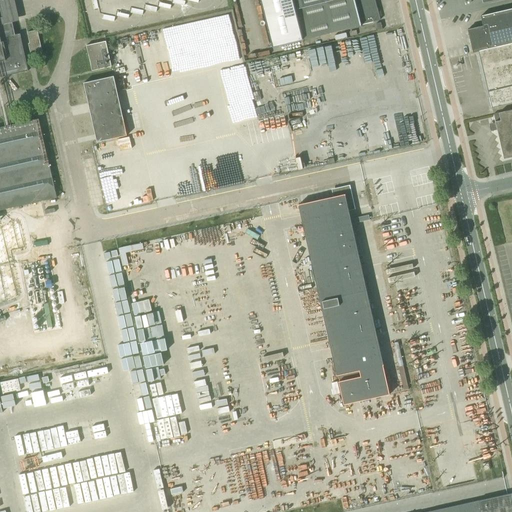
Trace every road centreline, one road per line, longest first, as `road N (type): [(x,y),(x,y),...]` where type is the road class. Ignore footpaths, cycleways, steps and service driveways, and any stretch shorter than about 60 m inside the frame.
road 1 (unknown): [(144,466),(309,428),(325,504)]
road 2 (residential): [(511,417),(461,191)]
road 3 (residential): [(461,191),(416,0)]
